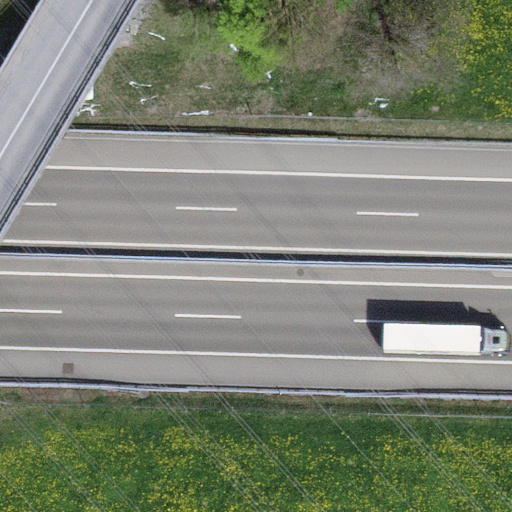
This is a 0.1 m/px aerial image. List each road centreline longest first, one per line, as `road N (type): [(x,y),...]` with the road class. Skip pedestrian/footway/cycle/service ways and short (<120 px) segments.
road 1 (motorway): [(511,217),(0,202)]
road 2 (motorway): [(0,312),(511,327)]
road 3 (tertiary): [(91,0),(0,155)]
